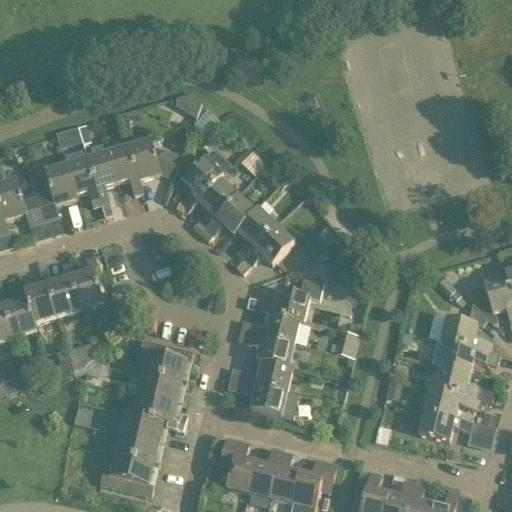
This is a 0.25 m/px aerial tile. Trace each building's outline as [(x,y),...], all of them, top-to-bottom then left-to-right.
[(190,119),(197,124),(202,110),(203,111),(203,110),(197,101),(190,119)] [(201,131),(205,127),(212,119),(208,115),(203,111),(202,110),(197,124),(195,129),(196,130),(199,134),(201,131)] [(162,157),(154,159),(151,147),(128,154),(142,200),(143,200),(140,189),(161,182),(175,187),(183,164),(162,157)] [(142,200),(128,154),(108,160),(117,191),(129,187),(133,202),(142,200)] [(254,178),(264,166),(252,155),(242,166),(254,178)] [(204,164),(205,165),(184,188),(194,198),(182,212),(189,219),(199,208),(223,182),(223,181),(232,171),(217,157),(211,157),(204,164)] [(117,191),(108,160),(87,166),(101,212),(104,224),(112,222),(103,195),(117,191)] [(101,212),(87,166),(66,173),(76,207),(77,207),(76,203),(87,199),(91,215),(101,212)] [(76,207),(66,173),(44,179),(50,200),(36,204),(43,229),(58,225),(54,214),(76,207)] [(209,218),(199,228),(196,232),(204,239),(238,202),(221,186),(224,183),(223,182),(199,208),(209,218)] [(16,187),(0,191),(0,217),(3,228),(24,222),(28,234),(43,229),(36,204),(22,208),(16,187)] [(238,202),(204,239),(212,246),(225,232),(235,242),(238,239),(259,215),(258,215),(255,218),(238,202)] [(238,239),(248,248),(238,258),(245,265),(239,271),(240,272),(277,232),(259,215),(238,239)] [(295,249),(277,232),(240,272),(246,278),(252,271),(254,273),(264,262),(274,272),(295,249)] [(331,232),(320,238),(334,261),(344,254),(331,232)] [(90,278),(77,282),(73,283),(83,317),(106,310),(98,283),(102,282),(96,263),(87,266),(90,278)] [(68,285),(55,289),(49,290),(60,324),(83,317),(73,283),(77,282),(74,270),(65,273),(68,285)] [(42,279),(45,291),(24,298),(26,306),(36,331),(60,324),(49,290),(55,289),(51,277),(42,279)] [(472,309),(472,310),(488,325),(492,329),(498,327),(494,317),(504,314),(508,328),(510,328),(511,335),(511,302),(505,282),(482,289),(487,305),(472,309)] [(277,309),(259,304),(249,302),(247,313),(270,319),(305,327),(310,304),(320,306),(324,289),(304,284),(300,299),(280,295),(277,309)] [(455,295),(443,284),(438,290),(456,306),(461,301),(455,296),(455,295)] [(6,299),(2,300),(15,346),(38,339),(36,331),(26,306),(10,310),(6,299)] [(0,350),(15,346),(2,300),(0,300),(0,350)] [(437,345),(437,347),(489,359),(489,358),(491,347),(474,343),(477,330),(482,332),(488,325),(472,310),(468,328),(446,322),(440,346),(437,345)] [(244,326),(241,337),(295,350),(300,327),(305,328),(305,327),(270,319),(267,332),(244,326)] [(337,357),(355,363),(362,339),(344,334),(337,357)] [(295,350),(241,337),(239,346),(262,352),(259,365),(294,373),(294,372),(290,372),(295,350)] [(143,356),(151,358),(189,368),(194,369),(196,362),(197,359),(172,354),(145,347),(143,356)] [(489,359),(437,347),(432,369),(439,371),(470,378),(473,365),(496,370),(499,360),(489,358),(489,359)] [(67,376),(98,367),(92,348),(61,358),(67,376)] [(118,462),(113,483),(151,492),(156,471),(161,450),(166,429),(169,430),(174,431),(175,428),(179,410),(184,388),(189,368),(151,358),(146,379),(141,401),(136,421),(128,419),(123,441),(118,462)] [(233,374),(231,384),(288,398),(294,373),(259,365),(259,366),(263,367),(260,380),(247,377),(233,374)] [(439,371),(433,394),(478,405),(478,404),(492,407),(494,397),(467,390),(470,378),(439,371)] [(288,398),(231,384),(229,395),(256,401),(252,415),(294,424),(299,400),(288,398)] [(478,405),(433,394),(429,393),(423,417),(455,424),(458,410),(476,414),(478,405)] [(110,434),(114,415),(80,407),(76,425),(110,434)] [(455,424),(423,417),(418,441),(449,448),(452,434),(493,444),(496,434),(455,424)] [(227,444),(226,449),(216,446),(211,470),(220,472),(232,475),(228,494),(249,499),(256,467),(245,465),(249,449),(227,444)] [(268,470),(256,467),(249,499),(271,504),(282,458),(272,455),(268,470)] [(282,458),(271,504),(293,510),(300,478),(289,475),(293,460),(282,458)] [(315,511),(319,497),(331,500),(338,471),(315,466),(312,480),(300,478),(293,510),(292,511),(315,511)] [(361,477),(354,506),(351,511),(385,511),(389,499),(377,496),(381,481),(370,479),(361,477)] [(152,492),(151,492),(113,483),(105,481),(102,491),(130,497),(146,501),(154,503),(156,494),(156,493),(152,492)] [(400,502),(389,499),(385,511),(408,511),(414,489),(404,487),(400,502)] [(424,491),(414,489),(408,511),(431,511),(432,509),(420,506),(424,491)] [(444,511),(432,509),(431,511),(455,511),(458,499),(448,497),(444,511)]
